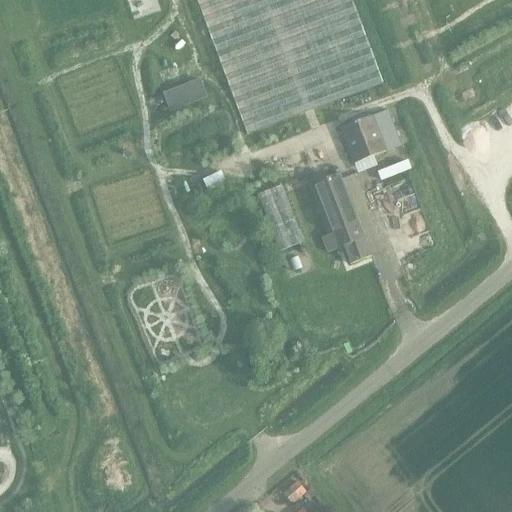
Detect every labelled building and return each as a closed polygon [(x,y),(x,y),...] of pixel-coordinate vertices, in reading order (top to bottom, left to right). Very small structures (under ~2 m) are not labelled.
[(197,0),(246,133),(383,83),(351,0),(197,0)] [(200,82),(164,95),(171,114),(208,100),(200,82)] [(354,165),(386,153),(402,147),(388,111),(340,130),(354,165)] [(321,239),(327,254),(344,248),(351,265),(371,257),(340,176),(310,187),(329,236),(321,239)] [(302,242),(289,185),(264,191),(278,248),(302,242)]
